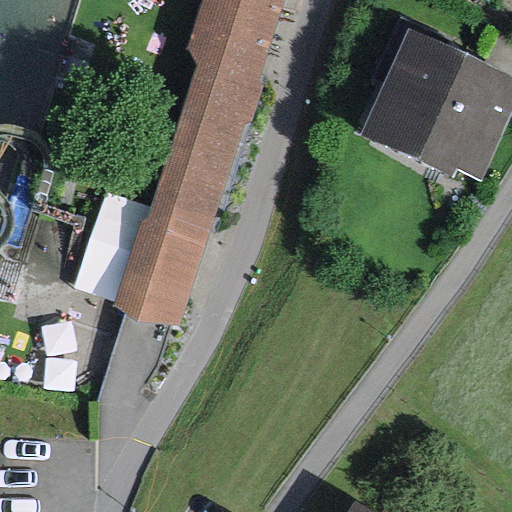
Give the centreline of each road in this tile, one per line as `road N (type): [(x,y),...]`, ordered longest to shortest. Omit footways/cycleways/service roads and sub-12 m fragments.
road 1 (residential): [(318,0),(238,260),(109,511)]
road 2 (residential): [(511,181),(278,511)]
